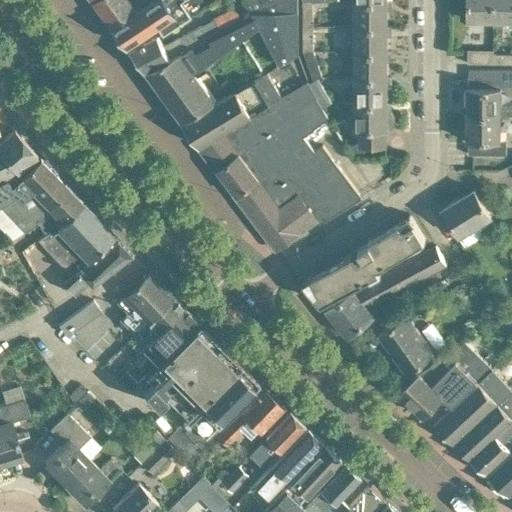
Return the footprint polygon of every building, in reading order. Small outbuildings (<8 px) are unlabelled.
[(152,0),(93,0),(113,26),(152,0)] [(152,0),(113,26),(127,45),(144,34),(161,24),(164,30),(212,0),(152,0)] [(146,70),(182,120),(216,100),(195,71),(260,26),(280,64),(298,54),(297,0),(246,0),(253,12),(240,18),(219,28),(205,35),(206,39),(146,70)] [(303,26),(314,26),(313,0),(303,0),(303,26)] [(494,20),(493,0),(468,0),(468,20),(494,20)] [(511,20),(511,0),(493,0),(494,20),(494,26),(504,26),(504,20),(511,20)] [(388,1),(353,1),(353,26),(388,27),(388,1)] [(130,49),(146,70),(206,39),(205,35),(219,28),(214,18),(164,44),(158,34),(130,49)] [(314,52),(314,26),(303,26),(303,50),(303,52),(314,52)] [(388,27),(353,26),(353,52),(388,52),(388,27)] [(351,63),(353,44),(337,43),(335,61),(351,63)] [(493,63),(494,49),(468,49),(468,63),(493,63)] [(511,63),(511,52),(494,53),(494,49),(493,63),(511,63)] [(303,52),(313,83),(318,81),(323,78),(314,52),(303,52)] [(388,52),(353,52),(353,78),(388,78),(388,52)] [(467,87),(467,113),(501,114),(511,113),(511,103),(501,103),(502,87),(511,87),(511,69),(469,69),(469,73),(469,87),(467,87)] [(201,146),(281,99),(269,73),(237,88),(216,100),(182,120),(194,137),(201,146)] [(227,78),(220,83),(224,90),(232,85),(227,78)] [(388,78),(353,78),(353,102),(353,103),(388,103),(388,78)] [(318,81),(313,83),(309,86),(323,107),(331,102),(318,81)] [(363,197),(350,181),(323,145),(315,151),(304,137),(327,118),(328,119),(328,118),(307,84),(283,98),(281,99),(201,146),(278,249),(317,219),(320,223),(363,197)] [(388,103),(353,103),(353,102),(341,102),(341,112),(352,113),(352,129),(352,130),(358,130),(358,145),(385,145),(385,130),(386,130),(386,129),(390,129),(394,127),(394,117),(392,113),(388,113),(388,103)] [(501,140),(501,114),(467,113),(466,140),(469,140),(468,154),(507,154),(507,140),(501,140)] [(18,172),(35,156),(37,155),(14,128),(0,140),(0,178),(8,173),(14,167),(18,172)] [(40,158),(38,159),(16,181),(11,185),(6,179),(0,182),(0,203),(13,215),(10,218),(14,222),(17,220),(25,229),(37,222),(38,224),(54,213),(50,209),(57,201),(55,200),(68,187),(40,158)] [(83,203),(68,187),(55,200),(57,201),(50,209),(54,213),(38,224),(45,235),(63,223),(83,203)] [(443,207),(460,235),(479,223),(487,236),(500,228),(474,188),(443,207)] [(114,235),(99,219),(83,203),(63,223),(45,235),(38,240),(72,275),(114,235)] [(379,266),(424,238),(421,231),(410,214),(368,240),(369,241),(358,248),(359,249),(306,277),(307,279),(311,276),(322,296),(320,298),(319,299),(321,302),(342,291),(381,270),(379,266)] [(132,253),(117,237),(114,235),(72,275),(64,282),(76,294),(89,282),(91,285),(132,253)] [(436,245),(343,297),(326,307),(348,335),(364,323),(374,314),(368,307),(446,264),(436,245)] [(174,296),(173,295),(148,270),(147,271),(148,271),(123,295),(133,306),(124,297),(117,304),(126,313),(119,320),(134,335),(136,334),(136,333),(174,296)] [(184,307),(174,296),(136,333),(136,334),(140,338),(132,345),(138,351),(141,348),(184,307)] [(101,311),(93,299),(58,324),(66,336),(101,311)] [(184,307),(141,348),(157,365),(175,347),(174,346),(199,322),(184,307)] [(434,352),(407,313),(379,333),(406,372),(434,352)] [(239,361),(237,359),(220,342),(219,342),(200,322),(200,323),(199,322),(174,346),(175,347),(157,365),(145,377),(146,378),(147,377),(152,382),(143,391),(154,401),(162,393),(186,416),(192,422),(184,430),(179,425),(167,437),(190,460),(237,413),(236,412),(234,414),(231,410),(259,382),(259,381),(239,362),(239,361)] [(492,368),(493,369),(503,359),(476,334),(466,341),(460,345),(448,353),(449,354),(434,366),(425,373),(422,370),(396,389),(424,416),(444,396),(451,403),(456,398),(458,400),(492,368)] [(454,444),(456,442),(511,389),(493,369),(492,368),(458,400),(456,398),(451,403),(453,405),(448,409),(434,422),(454,444)] [(131,390),(144,376),(138,370),(124,383),(131,390)] [(33,377),(14,383),(17,395),(36,389),(33,377)] [(284,405),(264,386),(216,435),(226,445),(241,429),(238,425),(246,417),(260,430),(284,405)] [(511,421),(511,389),(456,442),(471,458),(471,459),(511,421)] [(0,404),(0,460),(20,454),(21,454),(22,454),(11,420),(30,414),(24,396),(0,404)] [(65,481),(90,458),(79,447),(90,435),(67,411),(50,428),(63,442),(44,461),(65,481)] [(305,425),(290,411),(249,454),(264,469),(305,425)] [(510,449),(504,442),(511,435),(511,421),(471,459),(485,472),(510,449)] [(322,442),(307,428),(250,489),(253,492),(259,489),(269,498),(322,442)] [(142,461),(165,439),(156,430),(133,452),(142,461)] [(175,449),(165,439),(142,461),(152,472),(175,449)] [(306,496),(340,459),(325,444),(261,511),(299,511),(310,500),(306,496)] [(511,452),(488,475),(509,495),(511,491),(511,452)] [(99,468),(90,458),(65,481),(85,502),(109,478),(121,466),(111,456),(99,468)] [(299,511),(327,511),(360,477),(345,463),(311,500),(310,500),(299,511)] [(246,475),(237,466),(222,482),(231,491),(246,475)] [(178,498),(188,507),(211,485),(202,475),(178,498)] [(117,511),(147,511),(158,502),(138,482),(113,507),(117,511)] [(371,511),(384,499),(368,485),(348,507),(350,508),(346,511),(371,511)] [(239,501),(232,510),(234,511),(250,511),(252,511),(239,501)] [(397,511),(388,503),(387,504),(388,504),(379,511),(397,511)]
